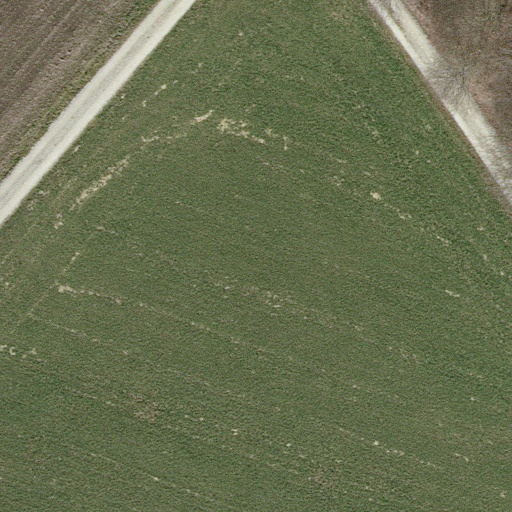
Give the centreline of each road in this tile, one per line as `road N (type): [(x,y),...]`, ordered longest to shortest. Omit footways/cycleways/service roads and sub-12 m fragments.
road 1 (track): [(189,0),(0,218)]
road 2 (track): [(511,211),(361,0)]
